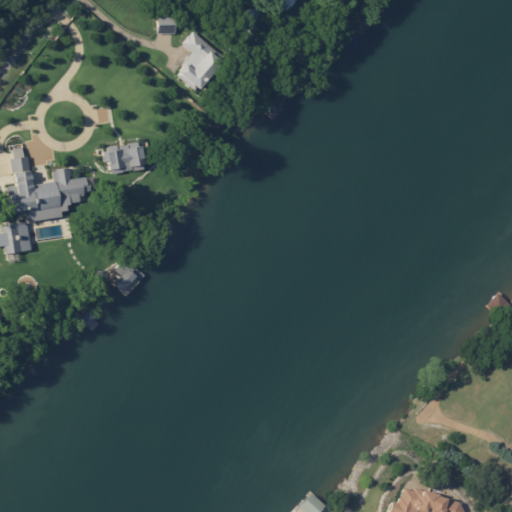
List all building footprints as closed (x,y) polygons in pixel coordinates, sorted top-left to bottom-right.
[(238,0),(230,9),(220,0),(238,0)] [(270,0),(284,10),(292,0),(270,0)] [(261,13),(258,22),(261,34),(252,43),(241,39),(230,42),(226,29),(238,26),(246,19),(249,9),(261,12),(261,13)] [(172,36),(157,36),(157,17),(175,17),(175,36),(172,36)] [(223,60),(220,64),(222,66),(199,93),(196,91),(194,93),(176,78),(184,69),(181,67),(192,55),(182,46),(189,38),(193,34),(223,60)] [(138,144),(102,146),(103,163),(107,162),(107,173),(141,170),(138,144)] [(8,213),(24,211),(25,222),(60,218),(63,205),(83,202),(84,194),(88,194),(89,189),(88,179),(83,178),(68,180),(67,169),(50,170),(51,182),(28,185),(24,147),(10,149),(11,154),(9,162),(12,187),(5,187),(8,213)] [(57,236),(60,239),(66,232),(81,245),(69,259),(64,255),(61,259),(68,265),(58,277),(42,263),(37,268),(27,260),(32,255),(30,254),(40,242),(46,246),(49,243),(35,231),(47,216),(62,229),(57,236)] [(0,246),(1,246),(3,255),(29,250),(24,221),(0,225),(0,246)] [(133,276),(119,290),(111,283),(125,268),(133,276)] [(78,317),(86,309),(94,317),(86,326),(78,317)] [(462,511),(457,501),(410,489),(409,490),(399,488),(395,504),(388,502),(385,511),(413,511),(415,511),(462,511)] [(321,504),(314,511),(302,511),(295,506),(307,492),(321,504)]
